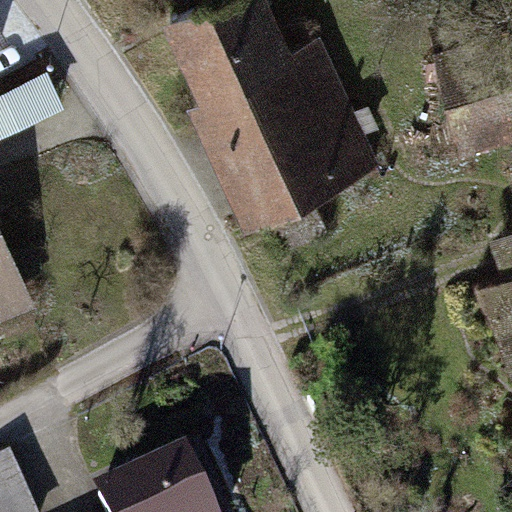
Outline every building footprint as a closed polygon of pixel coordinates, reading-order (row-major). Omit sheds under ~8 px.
[(199,91),(284,51),(260,0),(192,0),(163,14),(199,91)] [(284,51),(199,91),(247,193),(360,140),(313,38),(284,51)] [(464,127),(511,124),(511,50),(460,53),(464,127)] [(0,128),(72,94),(55,59),(0,85),(0,128)] [(0,305),(18,299),(0,256),(0,305)] [(511,279),(479,292),(511,375),(511,374),(511,279)] [(92,491),(101,511),(213,511),(185,449),(92,491)] [(0,511),(32,511),(7,452),(0,454),(0,511)]
